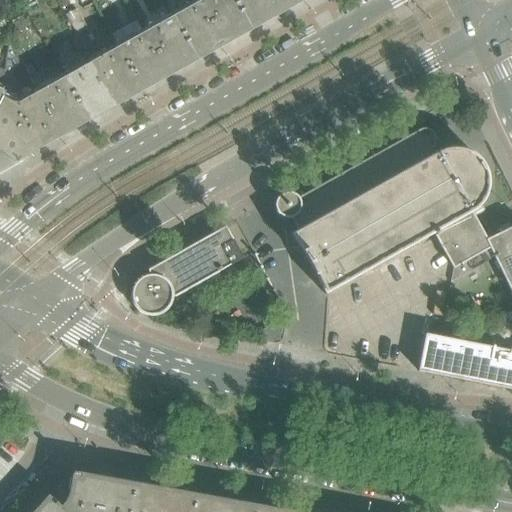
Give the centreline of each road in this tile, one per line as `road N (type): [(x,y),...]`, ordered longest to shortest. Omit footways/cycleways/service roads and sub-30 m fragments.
road 1 (tertiary): [(38,298),(111,241),(478,33)]
road 2 (tertiary): [(503,438),(144,355),(38,298)]
road 3 (tertiary): [(391,0),(113,163),(0,245)]
road 4 (tertiary): [(72,407),(449,492)]
